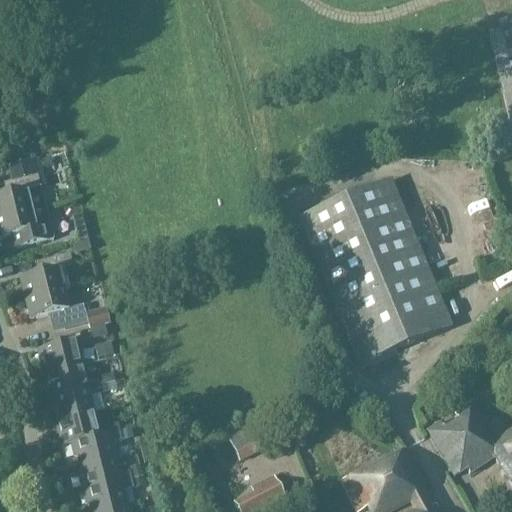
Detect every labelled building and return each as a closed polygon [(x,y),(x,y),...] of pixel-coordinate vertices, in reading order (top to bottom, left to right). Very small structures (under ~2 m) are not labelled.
[(511,27),(489,33),(488,33),(511,135),(511,27)] [(22,180),(2,185),(5,197),(0,198),(0,219),(45,208),(34,163),(19,166),(22,180)] [(359,369),(452,331),(390,182),(297,221),(359,369)] [(454,198),(457,209),(478,204),(475,193),(454,198)] [(53,241),(45,208),(0,219),(0,241),(9,239),(12,251),(53,241)] [(463,226),(484,221),(481,210),(460,216),(463,226)] [(63,241),(78,236),(74,224),(58,230),(63,241)] [(490,235),(474,239),(479,259),(494,255),(490,235)] [(24,301),(63,291),(60,281),(67,279),(64,270),(72,268),(69,255),(50,260),(53,272),(19,281),(24,301)] [(485,295),(503,284),(497,275),(480,286),(485,295)] [(68,311),(63,291),(24,301),(29,322),(54,315),(57,327),(86,320),(83,308),(68,311)] [(43,365),(46,376),(82,367),(78,351),(88,348),(86,340),(37,352),(40,365),(43,365)] [(86,383),(82,367),(46,376),(48,387),(46,387),(49,400),(98,388),(114,384),(112,376),(86,383)] [(100,396),(98,388),(49,400),(52,413),(55,413),(57,423),(94,414),(90,398),(100,396)] [(511,488),(511,431),(494,443),(470,405),(453,416),(458,423),(444,432),(440,424),(426,433),(454,480),(467,472),(469,476),(493,460),(511,488)] [(109,436),(119,434),(117,426),(98,430),(94,414),(57,423),(60,434),(57,435),(61,449),(70,446),(96,439),(109,435),(109,436)] [(0,453),(9,450),(0,421),(0,453)] [(228,461),(245,452),(232,430),(216,439),(228,461)] [(79,469),(115,460),(111,444),(131,439),(129,431),(119,434),(109,436),(109,435),(96,439),(70,446),(73,459),(76,458),(79,469)] [(436,511),(404,451),(340,483),(354,511),(364,511),(367,511),(395,511),(410,505),(412,508),(404,511),(436,511)] [(79,481),(82,494),(131,482),(131,483),(139,481),(137,472),(119,476),(115,460),(79,469),(82,480),(79,481)] [(235,511),(260,511),(283,501),(273,479),(250,491),(251,495),(231,505),(235,511)] [(141,481),(139,481),(131,483),(131,482),(82,494),(85,507),(88,506),(89,511),(110,511),(127,508),(123,492),(133,490),(133,491),(143,488),(141,481)] [(0,511),(3,511),(20,508),(18,501),(0,506),(0,511)]
